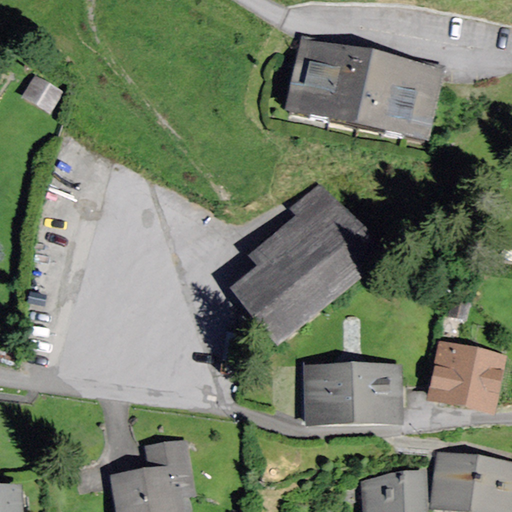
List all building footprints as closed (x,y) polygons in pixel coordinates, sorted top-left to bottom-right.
[(425,146),(439,74),(304,46),(289,118),(425,146)] [(54,108),(60,86),(31,78),(25,100),(54,108)] [(382,261),(320,188),(290,213),(299,223),(251,263),(260,273),(234,295),(279,348),(382,261)] [(431,404),(492,416),(503,361),(442,349),(431,404)] [(307,430),(401,427),(400,369),(305,372),(307,430)] [(149,453),(152,477),(116,483),(120,511),(181,511),(180,502),(192,500),(184,447),(149,453)] [(511,511),(511,468),(441,459),(433,511),(511,511)] [(424,511),(422,479),(364,483),(365,511),(424,511)] [(19,511),(19,494),(0,494),(0,511),(19,511)]
